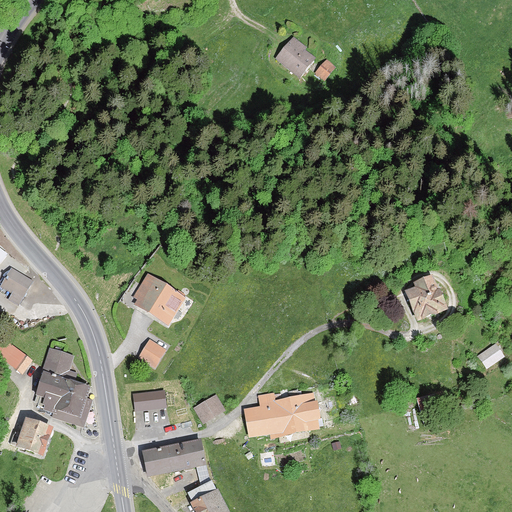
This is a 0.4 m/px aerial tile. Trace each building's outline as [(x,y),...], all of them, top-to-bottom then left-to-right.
[(293,39),(277,60),(302,79),(316,61),(305,53),(307,50),(293,39)] [(328,61),(315,75),(325,84),(338,70),(328,61)] [(32,282),(12,272),(0,295),(0,296),(19,307),(32,282)] [(185,297),(148,276),(130,305),(167,327),(185,297)] [(436,283),(407,295),(420,326),(449,313),(436,283)] [(166,352),(149,342),(137,361),(154,371),(166,352)] [(0,359),(23,376),(34,362),(7,343),(0,352),(0,359)] [(496,345),(476,356),(486,373),(505,361),(496,345)] [(71,358),(52,352),(35,402),(42,405),(43,412),(59,415),(60,420),(83,428),(91,405),(84,402),(87,393),(62,384),(71,358)] [(165,392),(132,395),(134,412),(167,409),(165,392)] [(258,407),(242,410),(248,441),(270,437),(271,440),(321,430),(314,393),(277,400),(275,392),(256,396),(258,407)] [(226,412),(216,396),(193,411),(203,426),(226,412)] [(31,448),(29,455),(44,459),(54,431),(27,422),(19,444),(31,448)] [(202,442),(142,454),(147,480),(207,468),(202,442)] [(226,511),(211,483),(188,495),(194,511),(226,511)]
